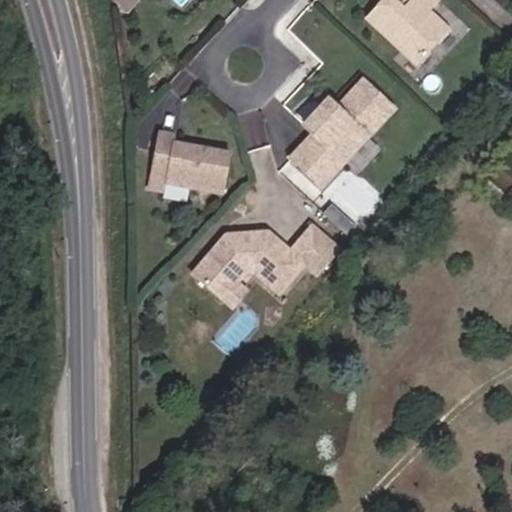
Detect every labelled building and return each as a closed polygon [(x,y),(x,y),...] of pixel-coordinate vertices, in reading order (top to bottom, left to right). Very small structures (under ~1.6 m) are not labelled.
[(121,0),(131,10),(141,0),(121,0)] [(380,0),(363,18),(414,66),(446,31),(426,13),(436,1),(434,0),(409,0),(400,9),(390,0),(380,0)] [(311,136),(289,159),(318,186),(390,110),(361,83),(335,110),(326,101),(302,127),(311,136)] [(221,191),(229,152),(171,142),(173,134),(156,131),(149,170),(165,172),(163,180),(221,191)] [(312,231),(290,255),(268,236),(264,241),(259,237),(231,239),(231,244),(226,245),(222,249),(217,250),(193,278),(222,303),(237,287),(245,277),(254,276),(279,298),(304,269),(318,280),(340,255),(312,231)] [(231,244),(231,239),(226,239),(217,250),(222,249),(226,245),(231,244)] [(247,296),(237,287),(222,303),(232,312),(247,296)]
